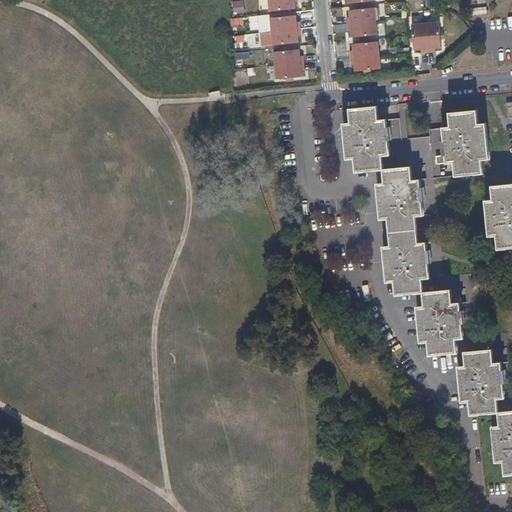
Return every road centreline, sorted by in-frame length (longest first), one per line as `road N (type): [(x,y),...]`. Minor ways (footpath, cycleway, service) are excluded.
road 1 (unknown): [(435,85),(433,159),(445,225),(511,365)]
road 2 (residential): [(329,96),(511,77)]
